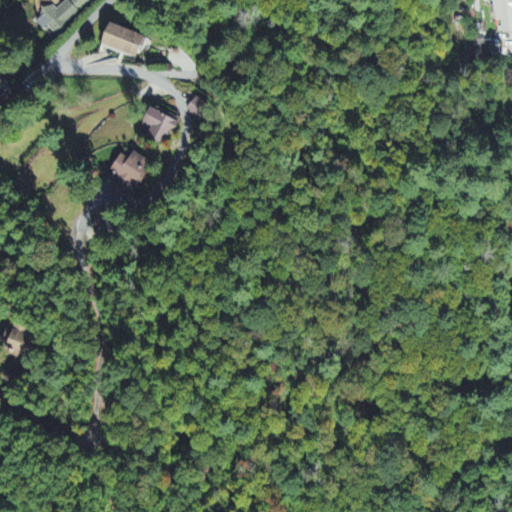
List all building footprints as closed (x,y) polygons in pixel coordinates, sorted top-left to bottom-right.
[(90,2),(87,0),(70,0),(58,12),(52,6),(37,22),(56,39),(90,2)] [(503,36),(511,34),(511,0),(492,0),(495,23),(502,22),(503,36)] [(138,60),(146,38),(112,26),(104,48),(138,60)] [(0,77),(0,104),(14,97),(3,75),(0,77)] [(201,124),(211,110),(197,99),(187,112),(201,124)] [(153,129),(148,140),(166,148),(172,133),(177,135),(182,124),(151,111),(145,126),(153,129)] [(131,162),(122,156),(110,177),(138,194),(155,166),(136,154),(131,162)] [(15,345),(15,355),(31,355),(30,328),(6,328),(7,345),(15,345)]
